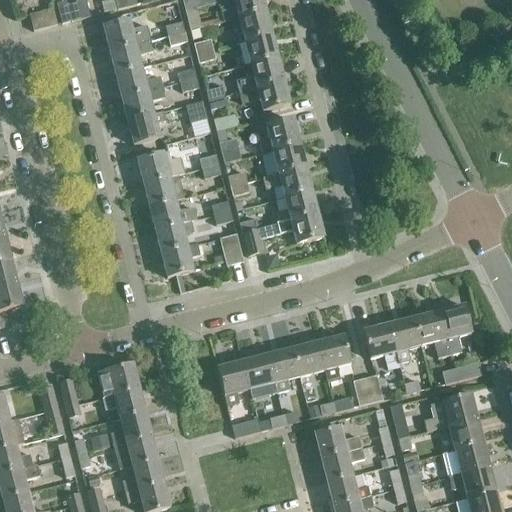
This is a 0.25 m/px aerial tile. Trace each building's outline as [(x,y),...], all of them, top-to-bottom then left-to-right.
[(126,10),(123,0),(114,0),(117,12),(126,10)] [(135,0),(123,0),(126,10),(137,7),(135,0)] [(220,5),(218,0),(188,0),(182,1),(185,14),(220,5)] [(222,24),(236,20),(263,14),(259,0),(231,0),(234,10),(219,14),(222,24)] [(84,2),(75,4),(79,21),(88,18),(84,2)] [(79,21),(75,4),(65,6),(64,3),(55,6),(60,25),(79,21)] [(28,16),(32,33),(56,27),(52,10),(28,16)] [(236,20),(242,44),(269,37),(263,14),(236,20)] [(102,29),(108,52),(149,42),(145,28),(130,32),(128,23),(102,29)] [(165,29),(167,38),(185,33),(182,25),(165,29)] [(185,33),(167,38),(170,49),(187,44),(185,33)] [(242,44),(248,67),(275,60),(269,37),(242,44)] [(108,52),(114,76),(140,70),(137,58),(152,55),(149,42),(108,52)] [(194,46),(196,56),(213,52),(211,42),(194,46)] [(213,52),(196,56),(198,66),(215,62),(213,52)] [(235,83),(238,95),(281,84),(275,60),(248,67),(251,79),(235,83)] [(114,76),(120,100),(161,90),(159,80),(144,84),(140,70),(114,76)] [(177,76),(179,85),(196,80),(194,71),(177,76)] [(196,80),(179,85),(182,95),(199,91),(196,80)] [(281,84),(238,95),(241,106),(257,102),(260,114),(287,107),(281,84)] [(206,93),(208,102),(224,98),(222,89),(206,93)] [(120,100),(126,123),(152,117),(148,104),(164,100),(161,90),(120,100)] [(224,98),(208,102),(211,113),(227,109),(224,98)] [(186,108),(188,118),(205,114),(202,104),(186,108)] [(152,117),(126,123),(132,146),(157,140),(154,126),(165,124),(162,114),(152,117)] [(213,122),(216,133),(238,128),(235,116),(213,122)] [(260,155),(270,153),(298,145),(292,122),(264,129),(267,142),(257,144),(260,155)] [(238,128),(216,133),(224,166),(241,162),(236,142),(228,144),(225,132),(239,129),(238,128)] [(199,162),(201,171),(218,167),(216,158),(214,158),(209,137),(196,140),(201,161),(199,162)] [(270,153),(276,176),(304,170),(298,145),(270,153)] [(136,161),(142,186),(176,178),(183,176),(179,160),(170,162),(168,153),(136,161)] [(218,167),(201,171),(203,181),(221,177),(218,167)] [(280,189),(282,199),(309,193),(304,170),(276,176),(276,177),(265,180),(268,192),(280,189)] [(228,179),(230,188),(247,184),(245,176),(228,179)] [(142,186),(148,209),(174,202),(182,200),(176,178),(142,186)] [(247,184),(230,188),(233,199),(249,195),(247,184)] [(275,214),(278,225),(315,215),(309,193),(282,199),(285,212),(275,214)] [(148,209),(153,232),(190,223),(195,222),(192,209),(177,213),(174,202),(148,209)] [(211,209),(213,217),(230,213),(228,204),(211,209)] [(230,213),(213,217),(216,228),(233,223),(230,213)] [(315,215),(278,225),(256,230),(254,222),(239,226),(247,259),(263,255),(259,241),(291,234),(294,246),(321,239),(315,215)] [(153,232),(159,256),(186,249),(183,238),(193,235),(190,223),(153,232)] [(0,237),(0,262),(10,260),(4,236),(0,237)] [(218,240),(224,264),(241,260),(235,236),(218,240)] [(186,249),(159,256),(165,279),(192,272),(189,260),(199,257),(196,247),(186,249)] [(0,262),(0,287),(15,284),(10,260),(0,262)] [(15,284),(0,287),(0,330),(11,328),(6,312),(21,308),(15,284)] [(463,306),(438,313),(449,356),(460,353),(456,338),(470,334),(463,306)] [(438,313),(413,319),(420,347),(432,344),(436,360),(449,356),(438,313)] [(395,353),(394,354),(397,365),(409,362),(406,350),(420,347),(413,319),(388,326),(395,353)] [(368,360),(394,354),(395,353),(388,326),(361,332),(368,360)] [(342,337),(316,344),(323,372),(326,386),(339,382),(336,368),(349,365),(342,337)] [(316,344),(291,350),(298,378),(323,372),(316,344)] [(291,350),(266,356),(275,395),(287,392),(284,381),(298,378),(291,350)] [(266,356),(240,363),(247,391),(250,401),(275,395),(266,356)] [(247,391),(240,363),(215,369),(224,408),(237,405),(235,394),(247,391)] [(477,364),(452,370),(456,383),(481,377),(477,364)] [(96,375),(103,399),(138,391),(132,366),(96,375)] [(456,383),(452,370),(441,373),(445,386),(456,383)] [(375,376),(363,379),(369,404),(382,401),(375,376)] [(369,404),(363,379),(350,382),(357,408),(369,404)] [(58,384),(64,409),(76,406),(70,381),(58,384)] [(404,387),(406,397),(420,394),(418,384),(404,387)] [(38,390),(44,414),(55,411),(49,387),(38,390)] [(116,409),(119,420),(144,414),(138,391),(103,399),(101,400),(104,412),(116,409)] [(424,433),(447,427),(475,420),(469,395),(428,406),(431,419),(421,421),(424,433)] [(0,399),(0,425),(8,423),(2,399),(0,399)] [(350,401),(332,405),(334,415),(353,411),(350,401)] [(334,415),(332,405),(319,408),(322,418),(334,415)] [(76,406),(64,409),(67,421),(79,418),(76,406)] [(55,411),(44,414),(50,439),(61,436),(55,411)] [(294,412),(281,416),(284,426),(297,423),(294,412)] [(109,436),(112,448),(150,438),(144,414),(119,420),(122,432),(109,436)] [(284,426),(281,416),(267,419),(270,429),(284,426)] [(231,432),(233,439),(258,432),(255,420),(230,426),(231,432)] [(447,427),(453,451),(482,444),(475,420),(447,427)] [(0,425),(0,450),(15,447),(24,444),(18,421),(8,423),(0,425)] [(394,426),(398,440),(408,437),(405,424),(394,426)] [(312,435),(318,461),(359,450),(356,437),(340,441),(337,429),(312,435)] [(377,432),(381,445),(391,442),(387,429),(377,432)] [(408,437),(398,440),(401,454),(411,451),(408,437)] [(118,472),(131,469),(131,467),(156,461),(150,438),(112,448),(115,460),(118,472)] [(74,444),(77,456),(86,454),(84,442),(74,444)] [(391,442),(381,445),(385,459),(394,457),(391,442)] [(442,454),(448,479),(488,469),(482,444),(453,451),(442,454)] [(57,448),(60,460),(69,458),(66,445),(57,448)] [(0,450),(0,475),(33,467),(30,455),(18,458),(15,447),(0,450)] [(318,461),(324,484),(350,477),(346,465),(362,461),(359,450),(318,461)] [(86,454),(77,456),(80,471),(90,469),(86,454)] [(69,458),(60,460),(65,476),(74,473),(69,458)] [(511,459),(495,464),(506,507),(511,505),(511,459)] [(120,484),(123,494),(161,484),(156,461),(131,467),(131,469),(134,480),(120,484)] [(0,475),(0,499),(0,500),(27,493),(24,481),(39,477),(36,466),(33,467),(0,475)] [(373,484),(375,491),(391,486),(386,469),(358,477),(361,487),(373,484)] [(463,488),(466,500),(494,493),(488,469),(448,479),(451,491),(463,488)] [(389,474),(393,490),(402,488),(398,472),(389,474)] [(407,479),(410,489),(420,486),(418,476),(407,479)] [(324,484),(330,507),(368,497),(366,487),(353,491),(350,477),(324,484)] [(161,484),(123,494),(126,505),(139,501),(141,511),(154,511),(167,509),(161,484)] [(420,486),(410,489),(413,502),(424,499),(420,486)] [(402,488),(393,490),(397,507),(406,505),(402,488)] [(87,494),(89,503),(101,500),(98,491),(87,494)] [(0,500),(3,511),(32,511),(27,493),(0,500)] [(499,511),(494,493),(466,500),(469,511),(499,511)] [(65,499),(68,509),(80,506),(77,497),(65,499)] [(330,507),(331,511),(362,511),(372,510),(368,497),(330,507)] [(103,511),(101,500),(89,503),(91,511),(103,511)]
